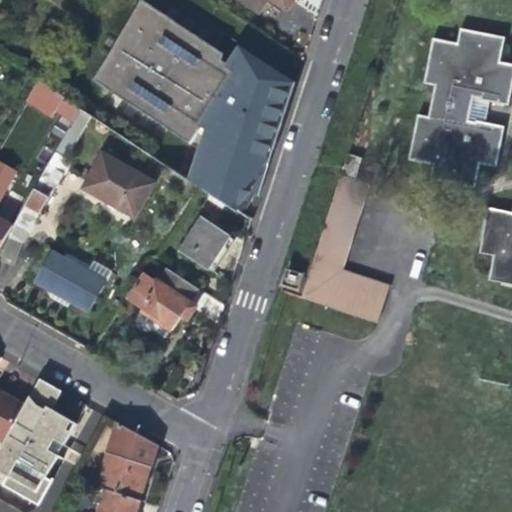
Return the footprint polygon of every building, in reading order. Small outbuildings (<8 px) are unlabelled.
[(230,0),(260,19),(263,12),(268,4),(287,15),(293,4),(316,19),(322,0),(230,0)] [(94,86),(190,150),(196,139),(200,133),(206,135),(203,143),(189,183),(241,217),(248,198),(253,199),(257,201),(281,127),(295,85),(240,47),(225,69),(218,62),(221,55),(141,5),(94,86)] [(511,72),(495,69),(500,44),(457,34),(454,49),(429,43),(419,87),(430,89),(422,121),(412,119),(403,163),(427,168),(424,183),(469,193),(473,170),(489,174),(498,133),(470,127),(468,133),(461,131),(465,111),(468,97),(475,98),(474,105),(503,111),(510,77),(511,72)] [(53,112),(61,100),(36,83),(27,98),(52,114),(53,112)] [(71,123),(79,111),(61,100),(53,112),(71,123)] [(71,123),(67,131),(78,137),(89,118),(79,111),(71,123)] [(67,131),(45,170),(60,178),(67,166),(62,164),(78,137),(67,131)] [(200,133),(196,139),(203,143),(206,135),(200,133)] [(132,218),(152,184),(100,155),(80,190),(132,218)] [(0,159),(0,248),(7,236),(11,229),(0,222),(0,196),(16,169),(0,159)] [(26,237),(60,178),(45,170),(42,175),(11,229),(26,237)] [(339,179),(313,262),(347,273),(373,189),(339,179)] [(241,217),(246,220),(253,199),(248,198),(241,217)] [(511,204),(509,204),(505,219),(482,214),(472,259),(487,262),(481,286),(511,292),(511,204)] [(226,240),(197,221),(177,252),(206,271),(216,256),(226,240)] [(84,319),(102,290),(74,273),(49,259),(31,288),(57,303),(84,319)] [(347,273),(313,262),(299,303),(361,323),(374,281),(347,273)] [(77,268),(74,273),(102,290),(105,284),(77,268)] [(185,322),(192,310),(193,308),(141,275),(124,302),(139,312),(171,333),(176,325),(180,320),(185,322)] [(202,295),(193,308),(192,310),(217,326),(223,308),(202,295)] [(166,341),(171,333),(139,312),(133,321),(132,326),(134,331),(136,333),(140,335),(146,334),(150,330),(166,341)] [(60,395),(40,384),(25,410),(20,418),(13,430),(9,438),(3,447),(0,452),(0,476),(4,479),(0,486),(0,487),(34,508),(48,484),(41,481),(53,460),(49,458),(56,447),(59,450),(72,428),(54,418),(55,416),(50,413),(60,395)] [(8,400),(0,395),(0,445),(3,447),(9,438),(13,430),(20,418),(25,410),(8,400)] [(84,409),(74,404),(70,412),(79,417),(84,409)] [(146,481),(156,451),(116,426),(95,491),(99,492),(137,504),(146,481)] [(99,492),(91,511),(134,511),(137,504),(99,492)]
